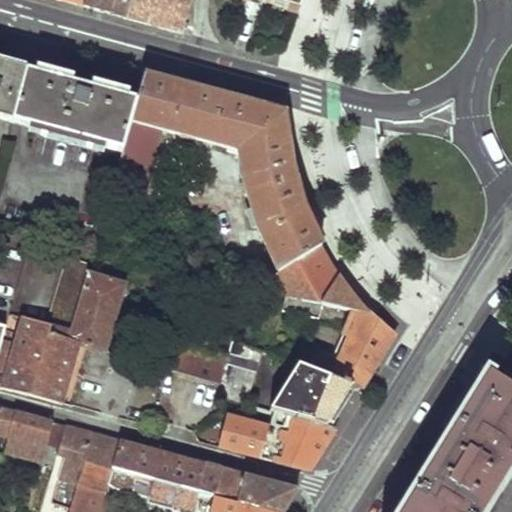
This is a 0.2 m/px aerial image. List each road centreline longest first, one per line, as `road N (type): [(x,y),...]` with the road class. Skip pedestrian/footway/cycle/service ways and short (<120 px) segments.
road 1 (tertiary): [(477,62),(427,99),(364,98),(0,0)]
road 2 (primary): [(498,176),(490,238),(329,490)]
road 3 (residential): [(329,490),(0,399)]
road 4 (primary): [(357,511),(478,320),(511,280)]
road 5 (primary): [(477,62),(470,116),(498,176)]
